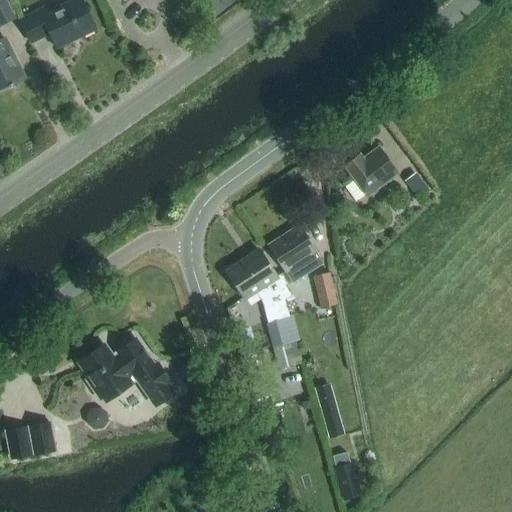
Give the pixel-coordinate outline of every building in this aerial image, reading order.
[(0,0),(0,26),(15,19),(5,0),(0,0)] [(56,48),(95,29),(80,0),(75,0),(48,13),(46,7),(21,19),(32,42),(49,34),(56,48)] [(10,56),(12,52),(6,39),(2,38),(0,39),(0,89),(7,86),(9,88),(13,86),(23,81),(24,77),(18,64),(14,63),(10,56)] [(355,202),(364,195),(366,197),(397,174),(378,148),(363,159),(361,156),(357,159),(355,159),(350,163),(349,165),(345,168),(354,181),(345,187),(355,202)] [(401,181),(418,205),(433,195),(415,171),(401,181)] [(297,264),(315,253),(299,226),(268,246),(292,284),(305,276),(297,264)] [(280,275),(276,277),(259,251),(226,271),(245,301),(256,294),(261,302),(267,323),(265,324),(277,370),(301,363),(284,300),(290,296),(284,286),(286,284),(280,275)] [(320,309),(336,305),(328,273),(312,277),(320,309)] [(155,406),(172,394),(165,384),(169,381),(157,364),(153,367),(134,339),(117,351),(119,355),(113,360),(102,345),(78,362),(88,377),(86,379),(99,399),(102,397),(105,402),(137,380),(155,406)] [(320,386),(333,436),(349,432),(336,382),(320,386)] [(11,461),(56,453),(50,422),(5,430),(11,461)] [(351,464),(335,469),(344,500),(360,496),(351,464)]
